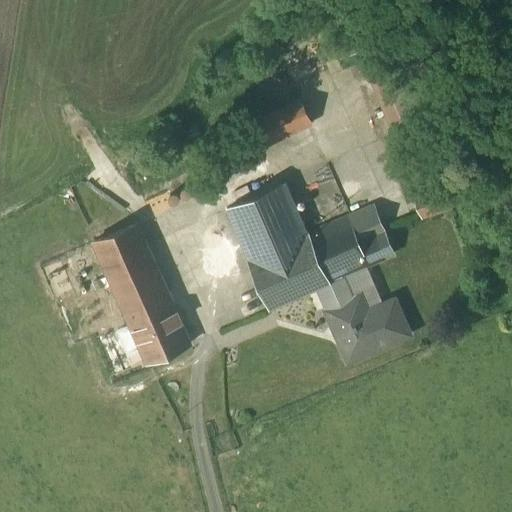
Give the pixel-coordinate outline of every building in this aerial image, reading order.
[(312,124),(299,96),(255,117),(268,144),(312,124)] [(412,187),(418,216),(451,209),(445,180),(412,187)] [(286,183),(227,209),(271,308),(314,289),(367,266),(387,257),(366,208),(308,233),(286,183)] [(193,345),(137,225),(91,246),(147,366),(193,345)] [(367,266),(314,289),(344,362),(412,334),(395,293),(381,299),(367,266)] [(112,377),(133,369),(124,347),(104,354),(112,377)]
